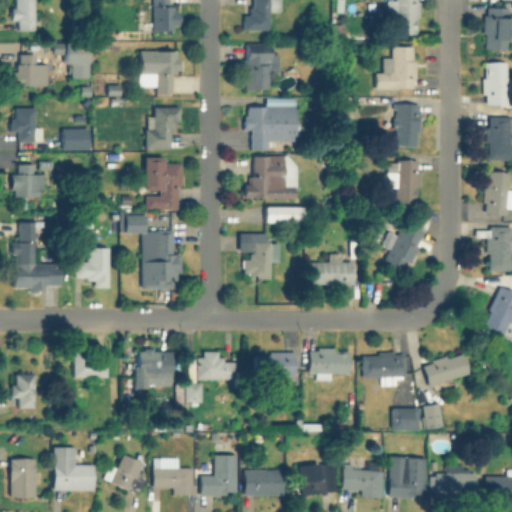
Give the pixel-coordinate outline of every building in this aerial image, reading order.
[(33,0),(34,28),(18,29),(17,20),(10,20),(10,7),(14,7),(14,0),(33,0)] [(169,0),(169,4),(172,4),(172,10),(178,10),(178,24),(172,24),(172,31),(152,31),(151,0),(169,0)] [(279,0),(279,10),(267,10),(267,28),(242,28),(242,15),(249,15),(249,6),(252,6),(252,0),(279,0)] [(416,17),(416,32),(395,32),(395,0),(416,0),(416,1),(418,1),(419,17),(416,17)] [(508,5),(507,16),(511,16),(511,39),(506,39),(505,48),(484,47),(485,34),(482,33),(483,15),(485,15),(486,4),(508,5)] [(343,23),(343,36),(331,36),(330,23),(343,23)] [(85,43),(86,64),(64,64),(64,43),(85,43)] [(267,88),(244,88),(245,44),(267,45),(267,88)] [(412,45),(412,59),(415,59),(415,77),(412,78),(412,87),(374,87),(374,71),(382,71),(381,57),(390,56),(390,45),(412,45)] [(177,57),(177,70),(170,70),(170,94),(154,93),(155,86),(137,85),(138,50),(175,51),(175,56),(177,57)] [(35,51),(35,63),(44,62),(45,84),(11,85),(10,72),(16,71),(16,63),(19,63),(19,51),(35,51)] [(506,60),(508,102),(485,103),(485,93),(482,94),(481,61),(506,60)] [(119,84),(119,96),(104,96),(104,84),(119,84)] [(294,99),(293,141),(267,141),(266,149),(250,149),(250,131),(245,131),(245,106),(281,106),(281,99),(294,99)] [(419,103),(416,146),(393,144),(397,102),(419,103)] [(32,106),(33,126),(40,126),(40,139),(18,140),(18,129),(10,129),(10,117),(14,117),(14,107),(32,106)] [(178,107),(178,120),(171,120),(171,129),(168,128),(168,147),(143,147),(143,128),(146,128),(146,116),(153,116),(153,106),(178,107)] [(509,115),(509,158),(488,158),(488,141),(484,141),(485,126),(488,126),(488,115),(509,115)] [(87,129),(87,149),(62,149),(62,129),(87,129)] [(333,161),(326,161),(325,152),(333,151),(333,161)] [(294,169),(293,197),(243,197),(243,183),(249,182),(249,176),(252,176),(252,155),(283,155),(283,169),(294,169)] [(176,187),(176,208),(144,209),(144,196),(158,196),(158,189),(137,189),(136,175),(143,175),(142,157),(161,156),(161,162),(180,162),(180,187),(176,187)] [(415,160),(384,160),(383,186),(392,186),(392,202),(414,202),(415,160)] [(32,164),(32,174),(43,174),(42,190),(37,189),(37,195),(13,195),(14,188),(9,188),(10,174),(16,174),(16,163),(32,164)] [(509,172),(507,188),(511,188),(511,206),(506,206),(505,214),(483,211),(484,202),(481,201),(482,185),(486,186),(487,170),(509,172)] [(129,209),(120,209),(120,189),(129,190),(129,209)] [(301,205),(302,221),(264,221),(264,206),(301,205)] [(427,221),(415,244),(418,245),(409,262),(406,261),(400,273),(380,263),(387,250),(378,245),(387,228),(396,232),(407,210),(427,221)] [(142,211),(142,231),(119,231),(119,211),(142,211)] [(91,215),(91,226),(83,226),(83,229),(72,229),(73,215),(91,215)] [(34,223),(34,264),(56,264),(56,288),(13,288),(13,240),(18,240),(18,223),(34,223)] [(509,226),(509,237),(511,237),(511,252),(509,252),(509,269),(487,269),(487,253),(485,253),(485,237),(488,237),(488,226),(509,226)] [(171,228),(171,251),(180,251),(180,270),(176,270),(176,278),(172,279),(172,286),(140,286),(140,260),(152,260),(152,228),(171,228)] [(277,242),(277,261),(268,261),(268,278),(248,278),(248,272),(242,272),(242,258),(248,258),(248,253),(252,253),(252,250),(238,250),(238,233),(264,233),(263,242),(277,242)] [(107,247),(107,286),(93,286),(93,279),(86,279),(86,276),(74,276),(74,260),(86,261),(86,247),(107,247)] [(351,261),(351,282),(310,283),(309,261),(327,261),(327,252),(339,252),(340,261),(351,261)] [(511,323),(508,321),(502,335),(482,326),(499,287),(511,292),(511,323)] [(159,352),(159,354),(170,354),(170,370),(160,370),(160,377),(138,377),(139,352),(144,352),(144,349),(153,349),(153,352),(159,352)] [(334,349),(334,352),(348,352),(348,373),(331,373),(330,381),(315,380),(315,373),(308,373),(308,351),(318,351),(318,349),(334,349)] [(469,374),(426,388),(420,367),(433,362),(432,359),(462,350),(469,374)] [(218,351),(218,358),(223,357),(223,362),(234,361),(234,379),(196,379),(196,358),(203,358),(203,352),(218,351)] [(88,352),(88,359),(96,359),(96,361),(107,361),(107,377),(74,377),(73,352),(88,352)] [(295,352),(295,356),(295,377),(255,377),(255,356),(269,356),(269,352),(295,352)] [(394,352),(394,354),(405,353),(406,376),(363,378),(361,356),(378,355),(378,353),(394,352)] [(34,374),(35,408),(19,408),(19,400),(11,400),(11,385),(16,385),(16,374),(34,374)] [(201,384),(201,402),(186,402),(186,383),(201,384)] [(430,429),(423,430),(419,404),(436,401),(440,427),(430,429)] [(119,406),(119,418),(109,418),(109,406),(119,406)] [(416,408),(416,429),(391,429),(391,409),(416,408)] [(184,422),(184,431),(172,431),(172,422),(184,422)] [(320,423),(321,431),(302,430),(302,423),(320,423)] [(220,432),(220,440),(209,440),(209,432),(220,432)] [(91,465),(91,490),(52,489),(53,447),(74,447),(74,465),(91,465)] [(146,466),(141,476),(145,478),(138,494),(103,478),(109,464),(116,468),(122,455),(146,466)] [(236,455),(236,491),(226,491),(226,495),(200,495),(200,475),(213,475),(214,455),(236,455)] [(429,488),(428,495),(414,494),(414,497),(387,496),(389,456),(426,458),(424,488),(429,488)] [(177,458),(177,467),(192,467),(192,494),(172,494),(172,488),(153,488),(152,458),(177,458)] [(35,459),(35,496),(10,496),(10,459),(35,459)] [(337,490),(301,495),(301,494),(292,495),(290,481),(299,480),(297,465),(335,460),(337,474),(335,475),(337,490)] [(281,470),(281,495),(244,495),(244,469),(250,469),(250,462),(263,462),(263,470),(281,470)] [(381,471),(379,497),(361,496),(361,489),(341,488),(342,469),(381,471)] [(476,474),(476,497),(435,497),(435,474),(476,474)] [(511,477),(511,499),(485,499),(485,477),(511,477)]
